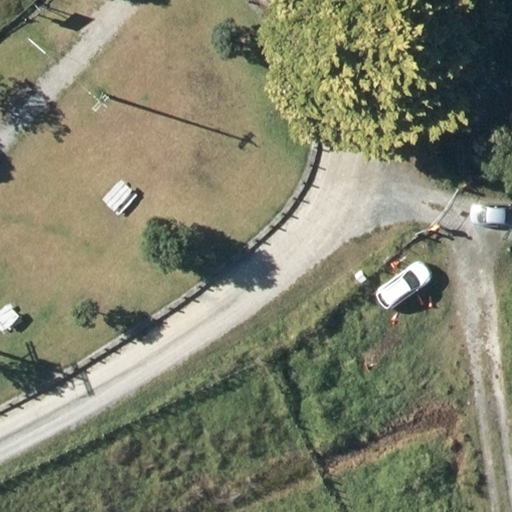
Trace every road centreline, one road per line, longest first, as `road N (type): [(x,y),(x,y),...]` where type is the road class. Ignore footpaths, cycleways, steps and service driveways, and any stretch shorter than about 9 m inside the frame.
road 1 (unclassified): [(0,436),(153,355),(281,258),(330,204),(350,144)]
road 2 (track): [(461,210),(507,511)]
road 3 (track): [(330,204),(511,216)]
